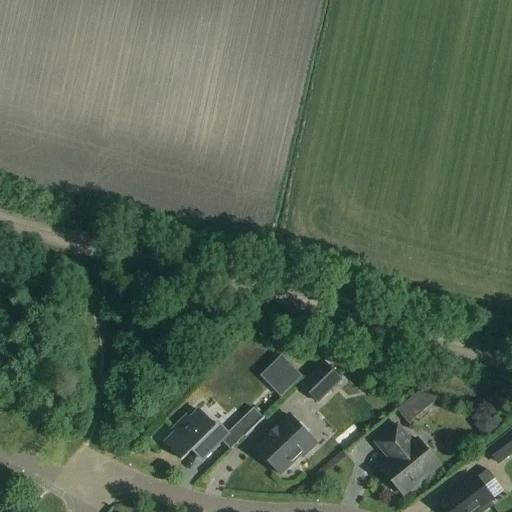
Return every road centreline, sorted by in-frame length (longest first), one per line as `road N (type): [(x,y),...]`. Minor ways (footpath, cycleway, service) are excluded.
road 1 (track): [(511,367),(0,218)]
road 2 (residential): [(336,511),(231,507),(106,479)]
